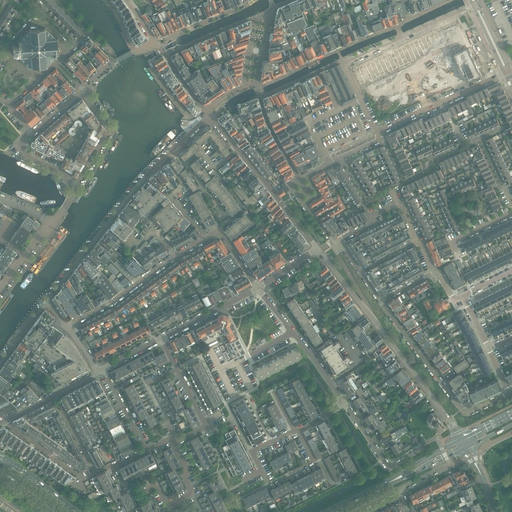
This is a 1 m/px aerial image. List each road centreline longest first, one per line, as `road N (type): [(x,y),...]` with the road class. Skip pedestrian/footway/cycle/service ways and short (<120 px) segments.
road 1 (residential): [(172,150),(46,302)]
road 2 (residential): [(380,301),(465,413),(508,393)]
road 3 (residential): [(317,248),(206,119)]
road 4 (residential): [(64,326),(208,237)]
road 5 (residential): [(461,438),(374,318)]
road 6 (residential): [(173,443),(207,426),(161,338)]
road 7 (residential): [(381,131),(329,163),(310,123),(339,110)]
road 8 (residential): [(503,63),(384,117)]
road 9 (residential): [(0,287),(75,185)]
road 10 (residential): [(142,492),(156,485),(167,505),(193,492),(173,443)]
road 11 (residential): [(423,446),(389,468),(344,402)]
